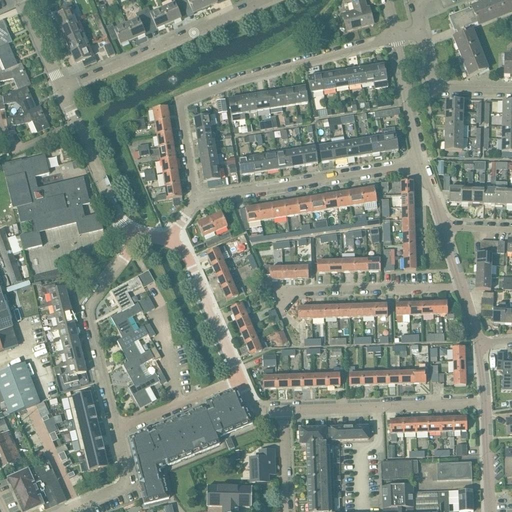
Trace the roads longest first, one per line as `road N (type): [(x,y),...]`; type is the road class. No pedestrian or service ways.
road 1 (residential): [(395,37),(179,101),(194,200)]
road 2 (residential): [(194,200),(420,164)]
road 3 (residential): [(61,90),(267,0)]
road 4 (residential): [(115,429),(87,312),(135,233)]
road 5 (residential): [(483,403),(283,410)]
road 6 (residential): [(281,297),(298,289),(459,287)]
road 7 (residential): [(239,378),(186,256),(168,241)]
road 8 (residential): [(511,92),(433,90),(420,31)]
road 9 (residential): [(115,429),(239,378)]
road 10 (unclassified): [(420,164),(395,37)]
road 11 (residential): [(64,511),(128,484),(115,429)]
road 12 (residential): [(135,233),(119,220),(76,124)]
